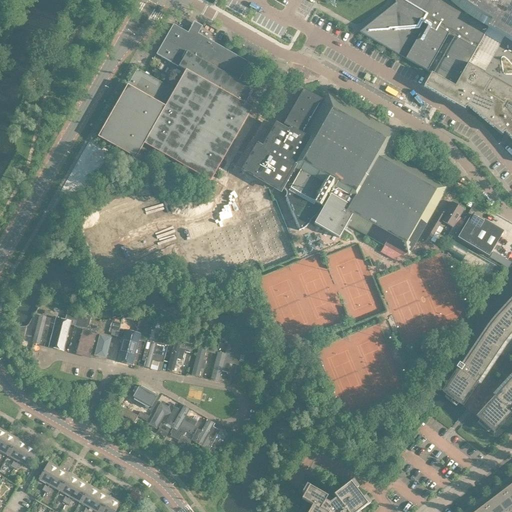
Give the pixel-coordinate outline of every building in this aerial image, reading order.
[(466,107),(501,136),(504,133),(511,141),(511,89),(467,64),(487,28),(511,42),(511,0),(393,0),(394,3),(359,33),(358,32),(358,33),(399,56),(403,58),(428,72),(430,74),(423,87),(454,105),(463,110),(466,107)] [(151,148),(209,181),(251,108),(244,104),(248,97),(249,97),(251,93),(250,93),(252,90),(238,81),(248,63),(189,29),(187,33),(172,24),(155,54),(178,67),(185,71),(174,90),(136,69),(97,137),(143,163),(151,148)] [(320,100),(302,89),(284,121),(282,124),(289,128),(286,132),(276,127),(262,152),(258,150),(255,148),(250,157),(239,176),(241,177),(265,191),(270,194),(275,197),(279,191),(281,187),(283,188),(284,190),(285,191),(285,193),(286,195),(286,196),(285,197),(299,230),(306,226),(307,225),(309,222),(310,220),(311,218),(319,213),(313,224),(338,238),(348,219),(351,221),(354,223),(380,237),(384,240),(407,252),(439,195),(443,189),(385,156),(395,137),(327,99),(323,107),(318,104),(320,100)] [(99,227),(86,233),(92,248),(100,244),(99,243),(160,218),(160,219),(168,216),(162,201),(148,207),(149,209),(100,229),(99,227)] [(451,203),(444,214),(439,211),(434,219),(435,220),(432,223),(422,240),(426,243),(437,226),(439,222),(440,221),(452,228),(463,210),(451,203)] [(195,243),(181,249),(188,263),(195,260),(195,259),(268,228),(268,229),(276,226),(270,212),(256,217),(257,219),(196,244),(195,243)] [(501,232),(472,215),(457,239),(487,257),(501,232)] [(103,254),(96,257),(102,271),(115,265),(115,264),(164,244),(164,245),(178,239),(172,225),(164,228),(165,229),(104,255),(103,254)] [(199,269),(191,272),(197,287),(211,281),(211,279),(271,254),(272,255),(286,250),(280,235),(272,239),(272,240),(200,270),(199,269)] [(479,378),(503,343),(511,331),(511,299),(498,316),(485,331),(462,366),(457,363),(454,368),(456,370),(442,392),(461,405),(476,383),(476,382),(479,378)] [(122,314),(123,316),(124,319),(131,320),(134,319),(131,312),(131,311),(122,314)] [(67,312),(64,324),(74,326),(77,314),(67,312)] [(118,330),(120,323),(114,322),(110,335),(121,338),(122,331),(118,330)] [(89,358),(96,333),(82,329),(75,355),(89,358)] [(98,335),(93,356),(105,359),(110,338),(98,335)] [(160,371),(166,346),(146,342),(141,366),(160,371)] [(227,345),(225,353),(226,354),(225,360),(230,362),(230,363),(237,365),(241,348),(240,348),(227,345)] [(494,397),(476,417),(493,433),(511,413),(511,377),(498,393),(495,397),(494,397)] [(149,417),(150,414),(146,411),(148,407),(144,405),(137,416),(146,422),(149,417)] [(167,434),(159,429),(155,435),(163,440),(167,434)] [(17,438),(7,433),(0,444),(0,451),(7,456),(17,438)] [(171,441),(169,444),(174,447),(179,450),(182,452),(187,444),(188,445),(190,441),(181,435),(178,440),(176,444),(171,441)] [(7,456),(17,462),(27,444),(17,438),(7,456)] [(27,444),(17,462),(28,468),(37,450),(27,444)] [(211,452),(202,447),(199,451),(208,457),(211,452)] [(38,479),(49,485),(58,468),(48,462),(38,479)] [(69,474),(58,468),(49,485),(59,491),(69,474)] [(59,491),(69,497),(79,480),(69,474),(59,491)] [(89,485),(79,480),(69,497),(79,503),(89,485)] [(450,487),(450,481),(430,481),(430,491),(438,491),(438,486),(450,487)] [(356,511),(366,505),(349,483),(333,495),(337,500),(330,505),(328,503),(324,501),(326,497),(308,486),(300,499),(311,506),(307,511),(356,511)] [(419,507),(428,494),(419,488),(416,493),(410,489),(402,483),(396,492),(419,507)] [(89,509),(99,491),(89,485),(79,503),(89,509)] [(511,505),(511,487),(510,485),(501,492),(511,506),(511,505)] [(99,491),(89,509),(95,511),(101,511),(110,497),(99,491)] [(503,511),(511,506),(501,492),(492,499),(502,511),(503,511)] [(110,497),(101,511),(114,511),(120,503),(110,497)] [(502,511),(492,499),(483,506),(487,511),(502,511)]
